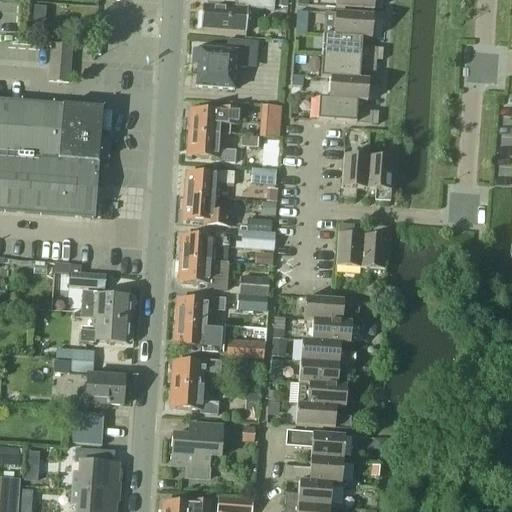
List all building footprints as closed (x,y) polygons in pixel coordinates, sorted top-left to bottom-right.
[(205,0),(205,6),(201,6),(199,31),(245,34),(246,10),(273,12),(273,0),(205,0)] [(334,0),(334,9),(372,12),(372,0),(334,0)] [(308,14),(297,13),(295,34),(306,35),(308,14)] [(332,36),(332,37),(361,39),(361,40),(370,41),(372,18),(333,15),(332,36)] [(322,36),(321,58),(375,62),(381,62),(382,50),(376,50),(360,48),(361,40),(361,39),(332,37),(332,36),(322,36)] [(225,53),(197,52),(195,89),(233,92),(234,69),(245,70),(247,44),(225,43),(225,53)] [(50,45),(47,82),(68,84),(70,47),(50,45)] [(321,58),(319,80),(328,80),(329,80),(358,82),(358,81),(358,73),(374,74),(375,62),(321,58)] [(301,80),(293,79),(292,91),(300,92),(301,80)] [(329,80),(327,100),(327,101),(356,103),(365,104),(367,82),(358,81),(358,82),(329,80),(328,80),(329,80)] [(318,100),(316,122),(370,126),(376,126),(377,114),(371,113),(355,112),(356,103),(327,101),(327,100),(318,100)] [(0,213),(93,220),(93,218),(96,185),(97,168),(97,166),(98,150),(101,110),(62,107),(0,102),(0,213)] [(264,140),(279,141),(280,109),(265,108),(264,140)] [(218,113),(189,111),(188,135),(218,137),(230,137),(231,122),(236,123),(237,110),(218,109),(218,113)] [(218,150),(218,137),(188,135),(186,157),(215,159),(215,162),(233,164),(234,151),(218,150)] [(240,149),(257,150),(258,139),(241,138),(240,149)] [(343,158),(340,200),(350,200),(351,191),(365,192),(368,159),(343,158)] [(368,159),(365,192),(379,193),(378,202),(389,203),(392,161),(368,159)] [(274,173),(250,171),(249,185),(273,187),(274,173)] [(185,174),(183,198),(214,200),(215,186),(232,187),(232,173),(214,172),(214,176),(185,174)] [(213,215),(214,200),(183,198),(182,221),(211,223),(211,227),(229,228),(230,216),(213,215)] [(245,229),(245,233),(269,235),(269,223),(246,222),(245,229)] [(338,226),(334,268),(359,270),(361,237),(347,236),(348,227),(338,226)] [(361,237),(359,270),(384,271),(387,229),(377,229),(376,238),(361,237)] [(234,245),(234,250),(240,250),(268,252),(270,253),(273,253),(275,238),(275,235),(274,235),(272,235),(269,235),(245,233),(239,233),(237,233),(237,237),(241,237),(240,245),(234,245)] [(181,238),(179,262),(210,264),(211,248),(227,250),(228,237),(210,236),(210,240),(181,238)] [(259,255),(259,267),(266,267),(269,267),(271,267),(272,256),(270,256),(267,256),(259,255)] [(209,278),(210,264),(179,262),(177,284),(206,286),(206,290),(225,291),(225,279),(209,278)] [(35,267),(35,276),(47,277),(48,268),(35,267)] [(103,291),(104,278),(80,276),(80,268),(70,267),(68,289),(103,291)] [(240,279),(239,298),(267,300),(268,281),(240,279)] [(81,305),(80,319),(93,320),(128,323),(129,300),(96,298),(96,294),(82,293),(81,305)] [(11,295),(0,294),(0,308),(10,309),(11,295)] [(236,312),(263,314),(266,314),(267,300),(239,298),(237,298),(236,312)] [(176,301),(175,325),(205,327),(206,311),(223,312),(224,300),(206,299),(205,303),(176,301)] [(304,300),(302,322),(312,323),(312,322),(341,324),(341,315),(357,316),(358,303),(304,300)] [(273,319),(272,341),(283,342),(285,322),(285,320),(273,319)] [(79,334),(79,346),(93,347),(93,343),(126,345),(128,323),(93,320),(92,335),(79,334)] [(310,343),(339,345),(339,346),(349,347),(350,324),(341,324),(312,322),(312,323),(310,343)] [(175,325),(173,348),(202,350),(202,353),(202,355),(222,356),(224,329),(205,327),(175,325)] [(301,342),(299,364),(354,368),(354,356),(338,355),(339,346),(339,345),(310,343),(301,342)] [(227,343),(226,360),(262,362),(263,346),(227,343)] [(55,351),(55,361),(70,362),(70,363),(69,373),(91,374),(93,354),(71,352),(55,351)] [(172,364),(171,388),(202,391),(203,374),(219,375),(220,363),(202,362),(201,366),(172,364)] [(239,362),(237,377),(258,379),(260,379),(261,379),(262,363),(261,363),(248,362),(239,362)] [(299,364),(298,386),(307,386),(336,388),(336,387),(337,379),(353,380),(354,368),(299,364)] [(123,381),(124,379),(86,376),(84,405),(122,407),(123,390),(121,390),(122,381),(123,381)] [(298,386),(296,406),(306,406),(306,407),(335,409),(335,410),(344,410),(346,388),(336,387),(336,388),(307,386),(298,386)] [(171,388),(169,410),(198,412),(198,416),(216,417),(217,405),(201,404),(202,391),(171,388)] [(268,393),(267,404),(277,405),(278,394),(268,393)] [(245,395),(244,412),(257,413),(258,395),(245,395)] [(296,406),(295,428),(349,432),(350,419),(334,418),(335,410),(335,409),(306,407),(306,406),(296,406)] [(71,416),(69,446),(79,447),(99,449),(101,449),(103,417),(101,417),(81,415),(71,414),(71,416)] [(172,436),(170,467),(184,468),(183,482),(207,483),(208,470),(209,458),(220,459),(222,427),(196,425),(195,437),(172,436)] [(285,434),(284,449),(310,450),(309,460),(342,462),(343,438),(285,434)] [(373,451),(383,451),(384,441),(373,441),(373,451)] [(72,476),(71,493),(115,495),(117,467),(112,466),(113,454),(74,451),(73,465),(79,465),(78,477),(72,476)] [(282,468),(281,483),(298,484),(298,483),(330,486),(340,487),(342,462),(309,460),(308,470),(282,468)] [(284,495),(283,507),(329,510),(330,486),(298,483),(298,484),(297,496),(284,495)] [(113,511),(115,495),(71,493),(70,507),(76,507),(75,511),(113,511)] [(229,501),(227,511),(239,511),(240,502),(230,502),(229,501)] [(363,511),(371,511),(372,501),(363,501),(363,511)] [(163,503),(162,511),(209,511),(210,503),(193,502),(193,505),(163,503)]
